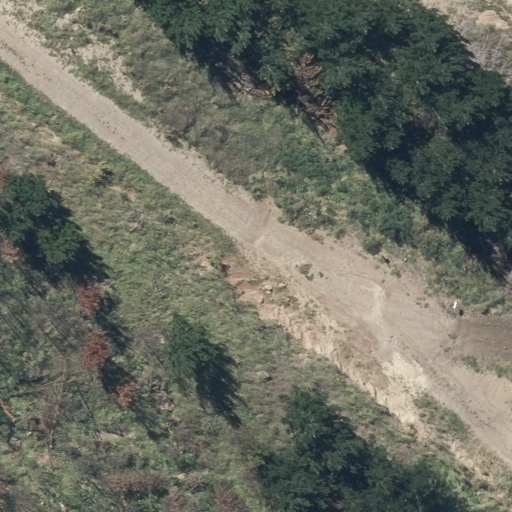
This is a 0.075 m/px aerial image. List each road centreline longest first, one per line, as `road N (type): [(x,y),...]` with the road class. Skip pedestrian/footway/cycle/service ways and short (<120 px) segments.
road 1 (track): [(0,32),(230,192),(511,326)]
road 2 (track): [(230,192),(511,456)]
